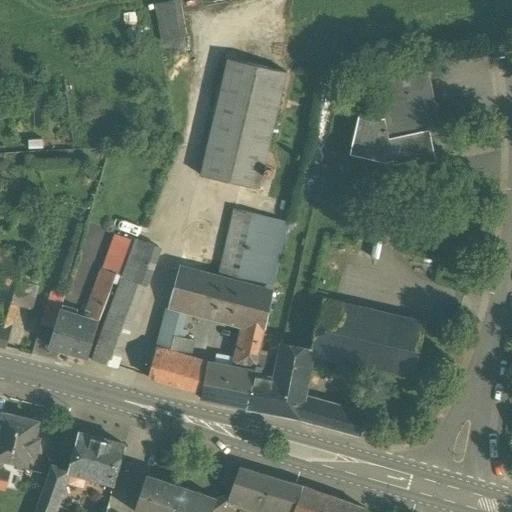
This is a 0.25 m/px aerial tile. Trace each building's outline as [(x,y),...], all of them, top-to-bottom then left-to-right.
[(183,0),(166,0),(158,1),(163,51),(183,49),(181,36),(187,35),(183,0)] [(261,42),(260,60),(281,62),(282,44),(261,42)] [(287,73),(228,58),(200,176),(259,190),(262,177),(265,166),(287,73)] [(426,63),(374,74),(383,118),(377,119),(359,115),(350,154),(359,156),(356,168),(381,174),(384,162),(394,160),(395,164),(415,160),(417,166),(436,162),(430,131),(439,129),(426,63)] [(276,168),(265,166),(262,177),(273,180),(276,168)] [(234,209),(222,258),(239,262),(251,213),(234,209)] [(287,222),(251,213),(239,262),(234,283),(269,293),(287,222)] [(119,233),(104,270),(116,275),(121,277),(135,239),(119,233)] [(158,247),(135,239),(121,277),(144,285),(145,285),(158,247)] [(239,262),(222,258),(217,278),(234,283),(239,262)] [(23,263),(0,260),(0,283),(10,285),(20,286),(23,263)] [(217,278),(179,268),(169,302),(188,307),(246,323),(265,328),(272,294),(234,283),(217,278)] [(104,270),(88,312),(100,317),(116,275),(104,270)] [(144,285),(121,277),(114,298),(137,306),(145,285),(144,285)] [(20,286),(10,285),(6,299),(17,304),(26,307),(32,289),(20,286)] [(51,292),(41,325),(54,329),(59,312),(64,297),(51,292)] [(137,306),(114,298),(91,360),(115,368),(137,306)] [(17,304),(6,299),(0,317),(0,330),(8,333),(17,304)] [(322,301),(310,351),(311,351),(311,354),(328,358),(340,305),(322,301)] [(169,302),(161,329),(180,334),(182,330),(188,307),(169,302)] [(424,325),(340,305),(328,358),(359,365),(384,371),(411,377),(424,325)] [(89,321),(59,312),(54,329),(48,347),(86,359),(98,324),(89,321)] [(100,317),(88,312),(86,317),(89,321),(98,324),(100,317)] [(265,328),(246,323),(238,362),(256,365),(265,328)] [(180,334),(161,329),(147,377),(202,394),(207,368),(188,362),(174,358),(180,337),(180,334)] [(0,330),(0,346),(5,348),(10,333),(8,333),(0,330)] [(185,339),(180,337),(174,358),(188,362),(194,341),(185,339)] [(310,351),(282,345),(275,380),(269,412),(297,418),(302,400),(311,354),(311,351),(310,351)] [(254,375),(207,366),(207,368),(202,394),(201,399),(246,408),(254,375)] [(256,366),(254,375),(246,408),(269,412),(275,380),(259,376),(262,367),(256,366)] [(319,424),(324,406),(302,400),(297,418),(319,424)] [(324,406),(319,424),(359,434),(364,416),(324,406)] [(38,422),(4,414),(0,431),(0,458),(3,460),(27,465),(30,453),(35,455),(39,438),(34,437),(38,422)] [(125,446),(78,433),(68,472),(70,473),(114,484),(125,446)] [(3,460),(0,458),(0,487),(6,489),(10,474),(0,471),(3,460)] [(51,466),(40,500),(58,505),(70,473),(68,472),(51,466)] [(278,511),(289,483),(239,468),(228,498),(235,500),(275,511),(278,511)] [(173,511),(181,488),(146,476),(134,511),(135,511),(173,511)] [(293,511),(303,488),(289,483),(278,511),(293,511)] [(212,511),(216,499),(181,488),(173,511),(212,511)] [(293,511),(306,511),(314,491),(303,488),(293,511)] [(362,511),(364,508),(314,491),(306,511),(362,511)] [(216,499),(212,511),(230,511),(235,500),(228,498),(216,499)] [(55,511),(58,505),(40,500),(35,511),(55,511)]
